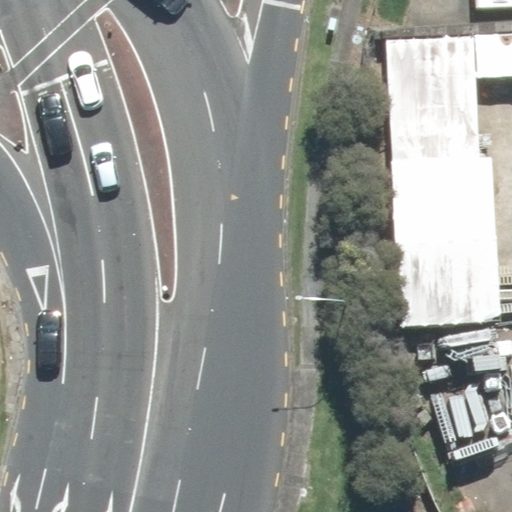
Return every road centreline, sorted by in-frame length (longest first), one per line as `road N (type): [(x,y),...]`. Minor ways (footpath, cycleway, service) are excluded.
road 1 (secondary): [(154,393),(101,197),(62,86),(17,0)]
road 2 (primary): [(285,0),(256,125),(193,259)]
road 3 (secondary): [(151,0),(194,84),(204,140),(193,259)]
road 4 (primary): [(154,393),(89,266),(0,187)]
road 5 (secondary): [(193,259),(154,393)]
road 6 (secondary): [(154,393),(129,511)]
